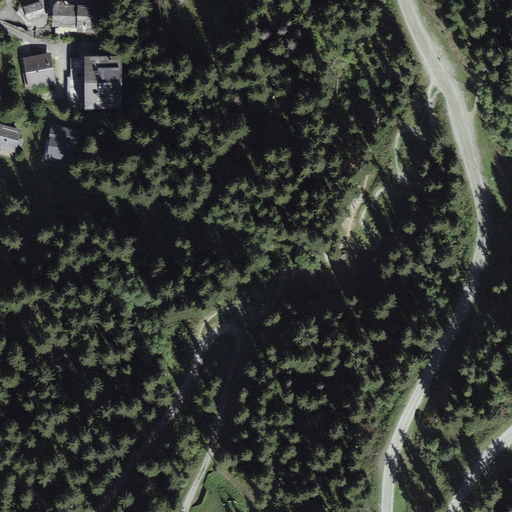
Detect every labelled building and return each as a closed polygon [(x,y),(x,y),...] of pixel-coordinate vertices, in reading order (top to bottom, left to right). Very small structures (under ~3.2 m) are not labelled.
[(40,2),(26,7),(29,19),(44,15),(40,2)] [(107,4),(51,2),(50,30),(106,32),(107,4)] [(52,54),(20,59),(25,90),(56,86),(52,54)] [(124,55),(81,56),(82,111),(124,111),(124,55)] [(22,131),(0,125),(0,154),(14,159),(22,131)] [(77,130),(49,125),(44,159),(71,164),(77,130)]
